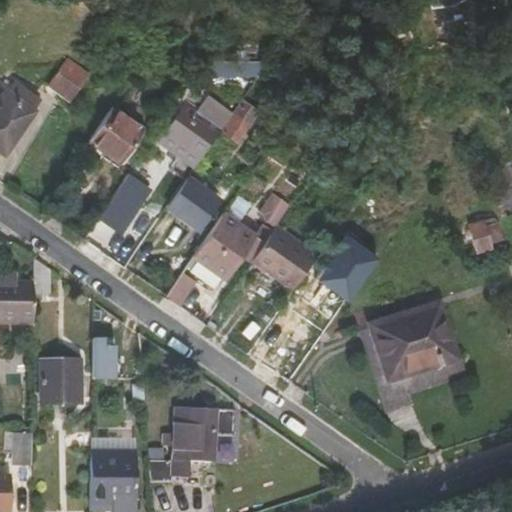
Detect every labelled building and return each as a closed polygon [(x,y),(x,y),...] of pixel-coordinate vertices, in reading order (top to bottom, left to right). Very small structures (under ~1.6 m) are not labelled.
[(70,59),(51,85),(74,102),(92,75),(70,59)] [(8,93),(0,103),(0,143),(7,149),(34,111),(8,93)] [(172,127),(162,141),(197,166),(226,125),(236,112),(221,102),(215,111),(212,115),(191,100),(172,127)] [(239,112),(230,126),(244,135),(254,122),(253,121),(258,113),(246,106),(241,113),(239,112)] [(116,108),(93,142),(124,164),(147,131),(116,108)] [(123,233),(154,187),(130,171),(100,217),(123,233)] [(511,212),(511,173),(507,175),(511,187),(502,190),(508,213),(511,212)] [(191,175),(170,204),(200,225),(221,196),(191,175)] [(277,225),(291,202),(274,192),(260,214),(277,225)] [(113,257),(126,267),(126,266),(161,218),(148,209),(113,257)] [(253,260),(263,246),(226,218),(190,265),(218,285),(225,276),(226,277),(244,253),(253,260)] [(485,218),(469,222),(477,249),(493,244),(492,239),(501,236),(497,221),(487,223),(485,218)] [(253,260),(294,290),(319,255),(278,226),(263,246),(253,260)] [(34,257),(34,282),(33,293),(50,293),(51,268),(34,257)] [(167,295),(180,305),(198,281),(184,271),(167,295)] [(0,281),(15,282),(15,273),(0,272),(0,281)] [(0,281),(0,323),(33,323),(33,293),(34,282),(15,282),(0,281)] [(439,297),(359,322),(383,397),(461,372),(439,297)] [(94,378),(116,379),(117,346),(105,346),(105,338),(94,338),(94,378)] [(41,361),(41,402),(82,403),(83,361),(41,361)] [(192,459),(195,410),(178,409),(176,459),(192,459)] [(236,438),(237,413),(195,410),(192,459),(213,460),(214,437),(236,438)] [(14,462),(14,470),(30,470),(31,437),(15,437),(6,436),(6,462),(14,462)] [(93,455),(91,508),(113,509),(113,511),(137,511),(137,457),(93,455)] [(192,459),(176,459),(175,465),(152,467),(155,497),(182,494),(181,476),(191,476),(192,459)] [(11,511),(12,506),(12,478),(0,477),(0,511),(11,511)]
